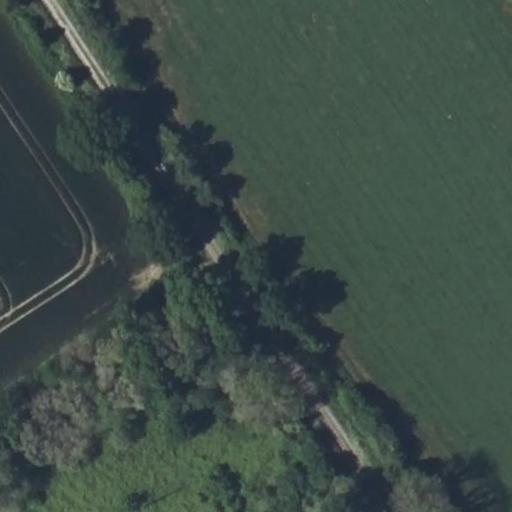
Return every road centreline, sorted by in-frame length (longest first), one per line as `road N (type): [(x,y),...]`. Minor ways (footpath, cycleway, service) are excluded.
road 1 (track): [(381,511),(51,0)]
road 2 (track): [(0,435),(236,286)]
